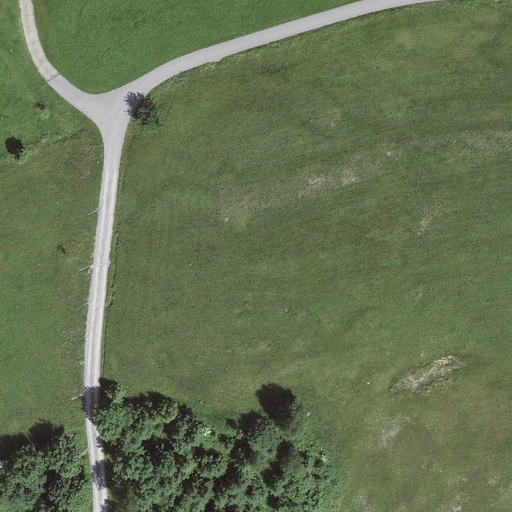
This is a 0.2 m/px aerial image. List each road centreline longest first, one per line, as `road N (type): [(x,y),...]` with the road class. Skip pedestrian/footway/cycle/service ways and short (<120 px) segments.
road 1 (unclassified): [(104,511),(94,383),(116,104)]
road 2 (unclassified): [(440,0),(189,58),(116,104)]
